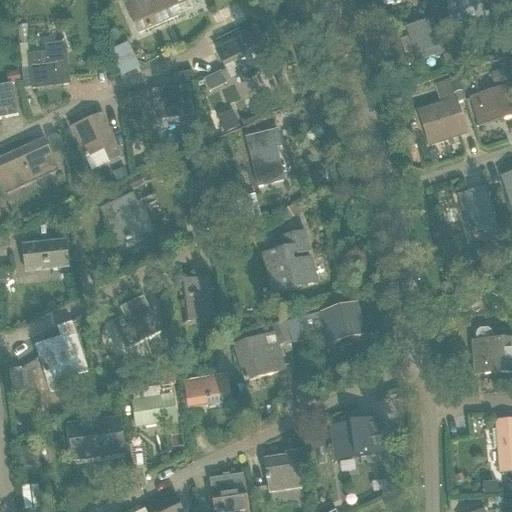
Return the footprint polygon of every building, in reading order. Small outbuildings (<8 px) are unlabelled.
[(138,0),(126,6),(130,15),(138,34),(180,16),(173,0),(138,0)] [(444,8),(445,11),(446,11),(448,17),(475,9),(476,14),(483,12),(482,7),(482,6),(480,0),(446,0),(443,1),(445,8),(444,8)] [(236,28),(252,22),(245,6),(229,13),(236,28)] [(229,15),(210,22),(214,32),(233,25),(229,15)] [(407,29),(409,37),(418,63),(443,55),(431,21),(407,29)] [(231,80),(239,76),(242,82),(248,82),(257,78),(259,72),(257,68),(266,63),(253,35),(217,53),(231,80)] [(40,69),(30,70),(32,90),(62,86),(62,81),(67,81),(65,61),(63,46),(46,47),(47,60),(39,60),(40,69)] [(449,63),(442,70),(449,76),(455,70),(449,63)] [(199,88),(218,82),(214,70),(195,77),(199,88)] [(506,71),(492,76),(495,87),(510,83),(506,71)] [(419,114),(427,138),(429,145),(465,134),(455,105),(464,102),(456,79),(447,82),(454,103),(419,114)] [(0,120),(17,117),(11,84),(0,86),(0,120)] [(162,101),(164,121),(195,117),(191,87),(151,92),(152,102),(162,101)] [(511,112),(504,89),(477,97),(469,100),(477,127),(500,120),(511,116),(511,112)] [(72,130),(80,148),(83,155),(83,156),(84,158),(87,157),(102,151),(106,163),(118,158),(109,135),(101,117),(72,130)] [(231,120),(220,125),(225,136),(237,131),(231,120)] [(194,122),(184,123),(186,140),(196,138),(194,122)] [(279,126),(245,135),(258,189),(263,188),(262,187),(283,182),(275,151),(285,149),(279,126)] [(42,143),(0,161),(0,188),(3,195),(55,171),(42,143)] [(511,162),(495,170),(498,178),(511,171),(511,162)] [(127,179),(123,169),(110,175),(114,184),(127,179)] [(308,178),(312,193),(328,189),(325,174),(308,178)] [(511,175),(502,179),(508,198),(511,210),(511,175)] [(128,183),(131,190),(141,186),(138,178),(128,183)] [(89,195),(85,184),(72,189),(77,200),(89,195)] [(484,190),(456,198),(466,235),(486,229),(490,242),(499,240),(484,190)] [(133,195),(99,211),(116,247),(131,241),(130,240),(150,231),(133,195)] [(293,205),(279,214),(285,224),(299,215),(293,205)] [(287,250),(260,258),(270,296),(313,285),(306,260),(292,264),(290,257),(296,255),(296,257),(309,254),(304,234),(281,240),(282,245),(286,244),(287,250)] [(65,242),(23,247),(25,273),(36,272),(36,265),(43,264),(43,266),(48,266),(48,264),(55,263),(56,270),(67,268),(65,242)] [(496,247),(482,251),(486,266),(500,262),(496,247)] [(211,279),(179,283),(178,284),(183,319),(186,319),(186,322),(205,320),(205,316),(216,315),(211,279)] [(119,309),(123,318),(110,324),(123,351),(160,333),(142,298),(119,309)] [(355,306),(312,318),(303,320),(305,329),(308,338),(325,333),(329,346),(364,337),(355,306)] [(43,369),(45,374),(49,385),(90,372),(74,323),(60,328),(64,340),(37,349),(44,369),(43,369)] [(273,334),(234,346),(245,383),(284,370),(277,347),(287,344),(284,325),(272,329),(273,334)] [(475,344),(473,344),(473,355),(483,354),(484,375),(511,373),(511,341),(492,342),(491,335),(490,333),(487,330),(478,331),(476,333),(474,336),(475,344)] [(189,361),(187,348),(175,350),(177,363),(189,361)] [(171,376),(161,378),(162,385),(172,383),(171,376)] [(184,384),(185,390),(188,410),(199,408),(198,401),(206,400),(206,402),(211,401),(210,399),(218,398),(219,405),(230,403),(227,383),(226,377),(184,384)] [(134,406),(137,426),(145,425),(145,420),(162,418),(163,423),(175,421),(172,401),(134,406)] [(65,424),(70,461),(92,459),(91,452),(110,449),(111,456),(122,455),(117,417),(65,424)] [(511,421),(496,423),(497,432),(500,473),(511,472),(511,421)] [(332,429),(335,452),(353,450),(354,458),(382,454),(378,422),(332,429)] [(265,478),(266,482),(267,482),(268,493),(302,488),(300,473),(297,453),(285,455),(285,458),(263,461),(266,478),(265,478)] [(242,477),(210,482),(213,502),(214,511),(246,511),(245,497),(242,477)] [(482,484),(483,496),(497,495),(496,483),(482,484)] [(180,511),(174,498),(144,511),(180,511)]
